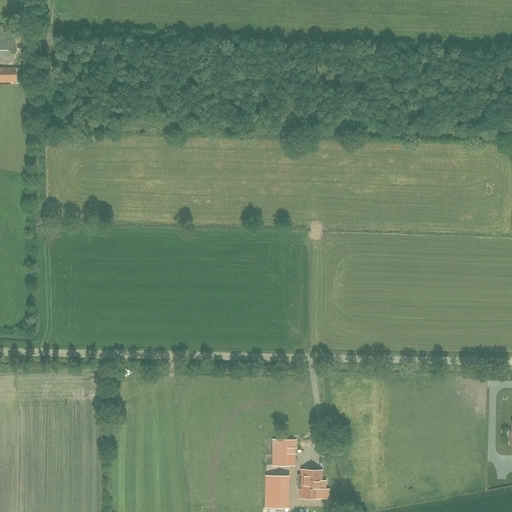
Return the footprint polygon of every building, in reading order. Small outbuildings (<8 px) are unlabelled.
[(0,51),(16,52),(16,39),(8,39),(8,31),(0,31),(0,51)] [(0,83),(18,83),(18,69),(0,69),(0,83)] [(296,449),(296,440),(274,440),(273,466),(293,466),(293,449),(296,449)] [(298,475),(297,486),(301,486),(301,498),(320,499),(320,490),(325,490),(325,482),(321,481),(321,471),(302,470),(302,475),(298,475)] [(272,511),(281,511),(282,492),(282,478),(266,478),(266,508),(272,508),(272,511)]
